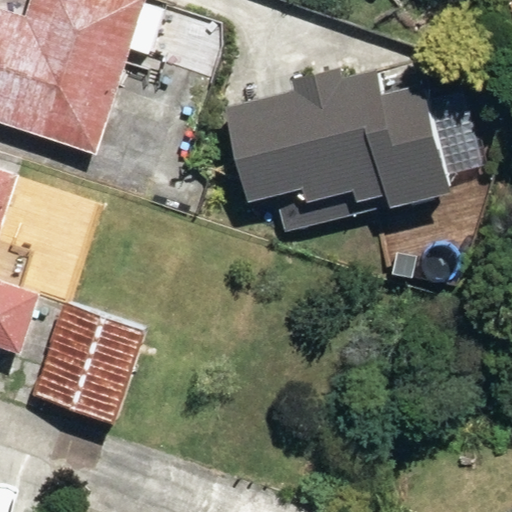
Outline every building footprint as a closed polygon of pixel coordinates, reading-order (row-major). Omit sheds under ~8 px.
[(150,62),(165,7),(139,0),(0,0),(0,131),(103,159),(131,57),(150,62)] [(511,0),(509,0),(499,8),(511,24),(511,0)] [(306,96),(226,110),(242,207),(303,197),(304,208),(349,200),(351,213),(389,207),(390,218),(451,207),(426,65),(304,86),(306,96)] [(0,353),(21,359),(38,291),(18,287),(27,251),(0,243),(0,242),(16,178),(0,173),(0,353)] [(144,326),(67,299),(32,398),(110,425),(144,326)]
